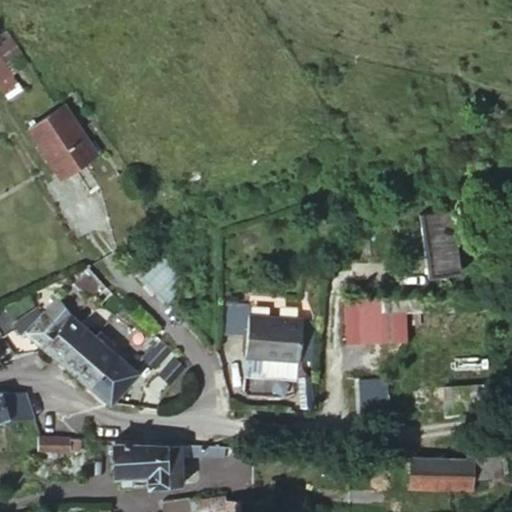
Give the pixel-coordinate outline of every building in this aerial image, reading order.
[(0,79),(12,72),(0,52),(0,79)] [(29,128),(60,175),(95,154),(64,105),(29,128)] [(454,208),(421,212),(424,238),(428,275),(462,271),(454,208)] [(371,230),(372,254),(392,254),(391,230),(371,230)] [(159,242),(136,262),(147,274),(169,253),(159,242)] [(169,253),(147,274),(165,294),(188,273),(169,253)] [(41,314),(29,292),(0,306),(0,332),(2,337),(17,329),(16,326),(41,314)] [(346,298),(347,341),(488,337),(487,294),(346,298)] [(304,315),(250,310),(246,355),(300,361),(304,315)] [(110,400),(137,372),(126,363),(88,330),(69,313),(58,326),(42,345),(66,364),(99,390),(110,400)] [(42,317),(41,314),(16,326),(17,329),(20,335),(25,331),(42,345),(58,326),(46,316),(42,317)] [(152,363),(169,347),(165,343),(158,339),(143,354),(152,363)] [(157,367),(170,379),(181,369),(167,356),(157,367)] [(361,388),(388,386),(387,372),(360,374),(361,388)] [(446,381),(416,381),(416,407),(446,407),(446,381)] [(493,381),(447,381),(447,407),(493,407),(493,381)] [(361,388),(363,402),(390,400),(388,386),(361,388)] [(0,419),(6,418),(32,416),(29,408),(25,393),(0,392),(0,419)] [(390,400),(363,402),(364,414),(390,412),(390,400)] [(475,454),(500,452),(498,431),(474,433),(475,454)] [(70,435),(65,435),(53,434),(39,434),(40,446),(70,449),(70,435)] [(206,455),(207,442),(168,440),(115,438),(115,473),(121,474),(120,484),(180,483),(181,454),(206,455)] [(415,483),(455,485),(476,486),(476,473),(502,470),(500,452),(475,454),(475,457),(415,453),(415,483)] [(195,498),(196,511),(229,508),(227,501),(226,496),(195,498)] [(165,500),(166,511),(185,511),(189,511),(189,497),(165,500)] [(227,501),(229,508),(229,511),(256,511),(256,500),(227,501)]
